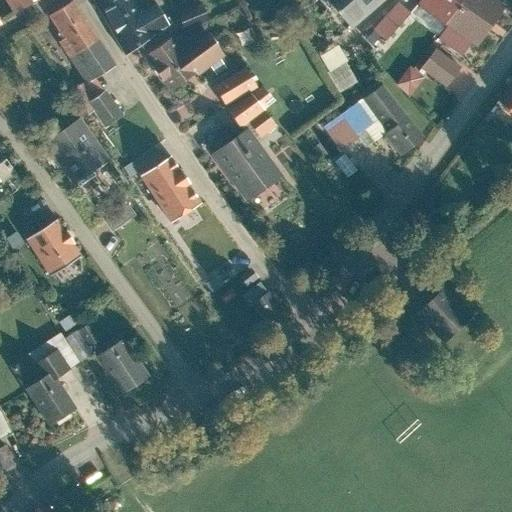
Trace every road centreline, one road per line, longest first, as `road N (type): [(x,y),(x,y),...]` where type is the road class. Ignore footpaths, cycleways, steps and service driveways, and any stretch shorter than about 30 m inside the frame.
road 1 (residential): [(73,0),(306,330)]
road 2 (residential): [(511,50),(306,330)]
road 3 (residential): [(0,116),(192,387)]
road 4 (residential): [(15,511),(102,438),(192,387)]
